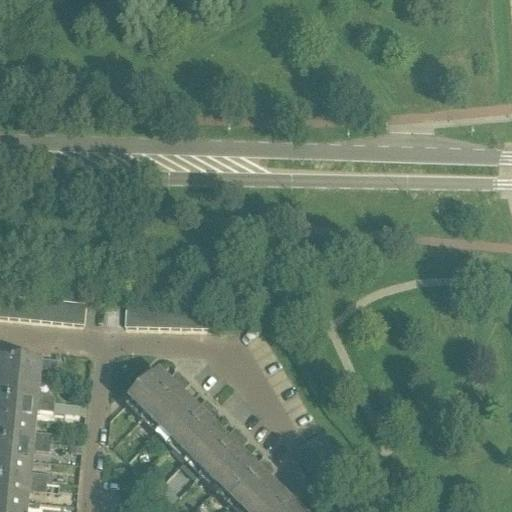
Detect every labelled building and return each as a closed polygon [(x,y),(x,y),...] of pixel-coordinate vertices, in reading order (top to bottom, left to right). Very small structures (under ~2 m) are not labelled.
[(0,321),(8,322),(10,300),(0,298),(0,321)] [(8,322),(18,323),(20,301),(10,300),(8,322)] [(18,323),(29,324),(31,302),(20,301),(18,323)] [(29,324),(40,325),(42,303),(31,302),(29,324)] [(40,325),(50,326),(53,304),(42,303),(40,325)] [(50,326),(61,327),(63,305),(53,304),(50,326)] [(61,327),(72,328),(74,307),(63,305),(61,327)] [(72,328),(84,329),(87,308),(74,307),(72,328)] [(125,332),(137,332),(138,310),(126,310),(125,332)] [(138,310),(137,332),(148,332),(149,310),(138,310)] [(149,310),(148,332),(159,332),(159,310),(149,310)] [(159,310),(159,332),(170,332),(170,311),(159,310)] [(170,311),(170,332),(180,333),(181,311),(170,311)] [(181,311),(180,333),(191,333),(192,311),(181,311)] [(192,311),(191,333),(202,333),(202,311),(192,311)] [(202,311),(202,333),(214,333),(215,312),(202,311)] [(0,369),(1,370),(0,379),(0,380),(38,384),(39,373),(57,374),(58,365),(0,359),(0,369)] [(128,406),(144,421),(236,511),(296,511),(306,502),(293,489),(281,501),(265,486),(277,473),(270,466),(264,460),(251,473),(236,457),(248,445),(235,432),(222,444),(206,429),(219,416),(205,403),(193,416),(177,400),(190,387),(176,374),(164,387),(155,379),(146,388),(143,385),(132,396),(135,399),(128,406)] [(0,401),(54,406),(55,398),(37,396),(38,384),(0,380),(0,401)] [(54,406),(0,401),(0,421),(34,425),(35,414),(53,416),(54,408),(54,406)] [(65,409),(54,408),(53,416),(64,417),(65,409)] [(0,442),(50,447),(51,438),(33,436),(34,425),(0,421),(0,442)] [(315,490),(344,473),(324,439),(296,456),(315,490)] [(50,447),(0,442),(0,462),(30,465),(31,455),(50,457),(50,447)] [(0,483),(47,487),(47,488),(52,489),(52,479),(29,477),(30,465),(0,462),(0,483)] [(47,487),(0,483),(0,503),(26,506),(27,495),(46,497),(47,488),(47,487)] [(172,510),(173,508),(179,503),(171,496),(166,501),(164,503),(172,510)] [(0,511),(25,511),(26,506),(0,503),(0,511)]
